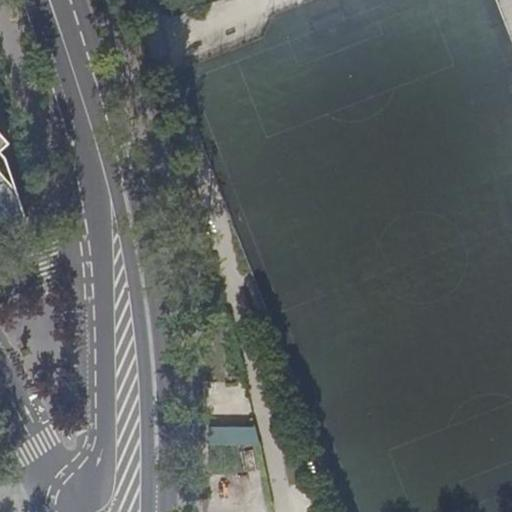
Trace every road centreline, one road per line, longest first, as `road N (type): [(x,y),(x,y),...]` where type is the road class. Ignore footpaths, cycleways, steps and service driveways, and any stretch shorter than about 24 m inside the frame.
road 1 (secondary): [(148,511),(146,394),(134,290),(120,258)]
road 2 (secondary): [(120,258),(103,362),(101,461),(89,478),(61,492)]
road 3 (secondary): [(118,242),(88,108)]
road 4 (tertiary): [(61,492),(0,380)]
road 5 (residential): [(118,242),(0,281)]
